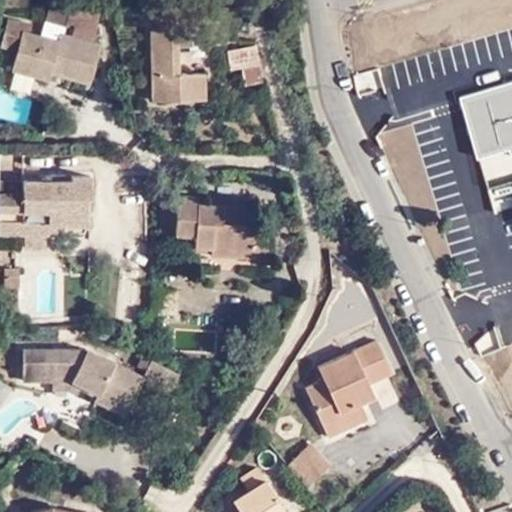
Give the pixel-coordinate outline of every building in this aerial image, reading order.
[(64,19),(69,2),(46,2),(44,15),(64,19)] [(88,35),(96,3),(69,2),(64,19),(62,28),(88,35)] [(175,5),(153,5),(152,98),(204,99),(204,73),(180,72),(180,45),(191,44),(191,27),(175,28),(175,5)] [(196,7),(175,5),(175,28),(191,27),(196,27),(196,7)] [(56,33),(40,29),(27,26),(29,17),(8,12),(0,38),(14,42),(10,62),(49,71),(51,65),(87,74),(95,37),(88,35),(62,28),(57,26),(56,33)] [(57,26),(62,28),(64,19),(44,15),(43,14),(40,29),(56,33),(57,26)] [(205,28),(196,27),(191,27),(191,44),(204,44),(205,28)] [(255,45),(245,47),(251,67),(261,64),(255,45)] [(251,67),(245,47),(228,52),(233,72),(243,68),(248,87),(265,82),(261,64),(251,67)] [(492,189),(493,192),(511,187),(511,149),(503,151),(501,149),(459,160),(464,179),(473,177),(477,192),(492,189)] [(22,189),(0,188),(0,228),(46,229),(46,217),(83,217),(84,193),(88,191),(88,173),(70,172),(69,174),(22,174),(22,189)] [(202,195),(182,193),(178,232),(200,233),(199,245),(214,245),(214,253),(254,255),(254,262),(272,263),(277,224),(248,222),(249,207),(201,204),(202,195)] [(153,242),(130,241),(131,268),(152,269),(153,242)] [(19,267),(5,268),(5,288),(20,287),(19,267)] [(180,285),(154,284),(153,310),(179,311),(180,285)] [(307,383),(324,422),(359,406),(356,400),(362,398),(375,392),(370,379),(393,369),(378,337),(319,363),(324,376),(307,383)] [(142,378),(145,372),(84,343),(24,342),(24,374),(54,373),(69,373),(79,379),(97,389),(94,395),(123,410),(142,378)] [(153,358),(145,372),(142,378),(168,392),(178,372),(153,358)] [(75,388),(79,379),(69,373),(54,373),(53,385),(66,384),(75,388)] [(362,398),(356,400),(359,406),(324,422),(328,430),(368,413),(362,398)] [(298,451),(315,476),(333,463),(315,439),(298,451)] [(286,511),(287,511),(257,464),(241,475),(249,487),(234,497),(240,508),(234,511),(286,511)] [(5,492),(0,496),(0,511),(13,500),(5,492)]
